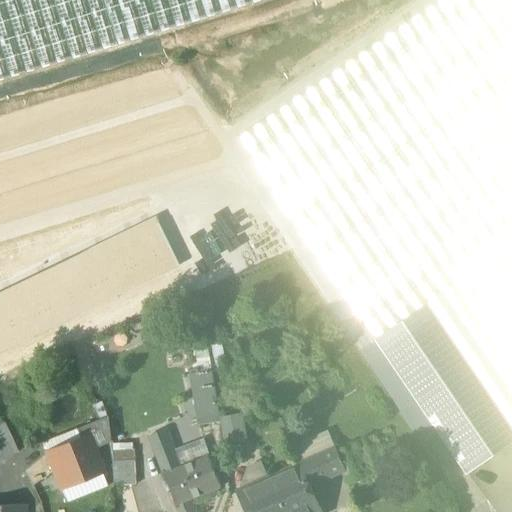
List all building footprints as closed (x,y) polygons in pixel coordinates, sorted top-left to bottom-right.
[(0,0),(0,81),(7,79),(138,39),(265,0),(0,0)] [(511,0),(445,0),(241,139),(378,340),(430,304),(511,424),(511,0)] [(0,175),(9,173),(17,184),(34,180),(43,173),(32,171),(46,167),(46,166),(65,161),(79,151),(70,138),(90,141),(91,135),(132,124),(111,120),(136,113),(139,99),(151,101),(164,92),(181,95),(182,94),(165,70),(0,115),(0,175)] [(376,341),(467,475),(511,444),(511,424),(430,304),(378,340),(376,341)] [(199,426),(218,423),(209,372),(190,375),(199,426)] [(225,446),(249,440),(241,412),(218,418),(225,446)] [(87,439),(92,451),(109,444),(107,418),(76,430),(80,441),(87,439)] [(0,425),(0,462),(17,454),(3,425),(0,425)] [(342,471),(347,483),(390,465),(383,445),(395,440),(389,428),(336,454),(342,471)] [(148,437),(163,475),(180,468),(166,431),(148,437)] [(306,449),(332,441),(328,431),(303,439),(306,449)] [(47,455),(60,489),(101,473),(92,451),(87,439),(80,441),(47,455)] [(113,452),(113,462),(134,461),(134,451),(113,452)] [(334,451),(273,478),(288,511),(316,511),(306,486),(342,471),(336,454),(334,451)] [(163,475),(175,506),(190,500),(220,488),(208,458),(180,468),(163,475)] [(112,463),(114,487),(135,486),(134,461),(113,462),(112,463)] [(239,493),(248,511),(288,511),(273,478),(239,493)] [(194,511),(190,500),(175,506),(177,511),(194,511)]
